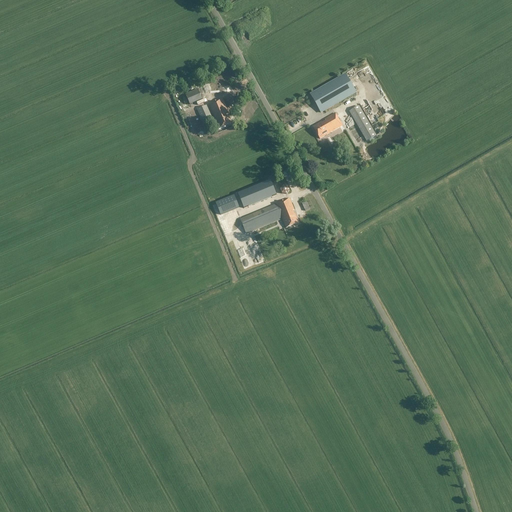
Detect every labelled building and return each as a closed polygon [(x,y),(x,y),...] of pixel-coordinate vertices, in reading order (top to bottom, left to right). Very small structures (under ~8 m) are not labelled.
[(310,95),(320,113),(355,92),(345,74),(310,95)] [(224,88),(224,86),(223,84),(222,82),(220,81),(218,80),(216,81),(214,81),(213,83),(212,85),(212,87),(212,89),(213,91),(215,92),(217,93),(219,93),(221,92),(223,90),(224,88)] [(197,89),(185,94),(189,105),(202,100),(197,89)] [(197,110),(203,124),(202,125),(204,129),(214,125),(212,120),(207,108),(210,107),(219,128),(232,123),(228,114),(227,115),(225,111),(227,110),(222,99),(209,104),(209,105),(206,106),(197,110)] [(376,136),(358,106),(349,112),(366,142),(376,136)] [(325,121),(322,123),(321,122),(313,127),(320,139),(342,126),(335,113),(324,120),(325,121)] [(283,186),(280,190),(281,194),(286,195),(289,191),(287,186),(283,186)] [(269,200),(265,191),(243,200),(247,208),(269,200)] [(234,196),(215,203),(220,215),(239,207),(234,196)] [(246,234),(282,219),(285,229),(298,224),(295,215),(295,214),(289,199),(240,219),(246,234)] [(237,269),(252,264),(247,251),(244,252),(242,246),(234,248),(235,252),(232,253),(237,269)]
